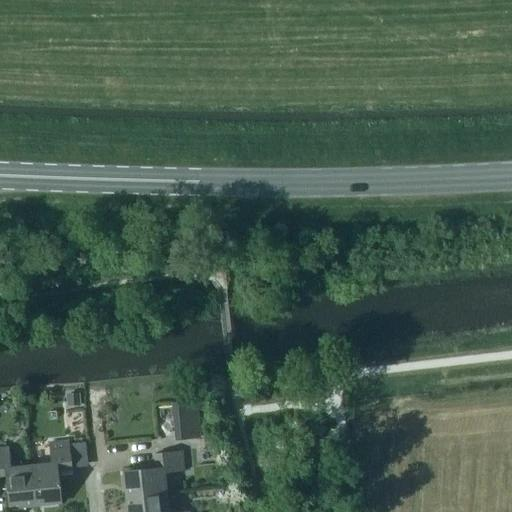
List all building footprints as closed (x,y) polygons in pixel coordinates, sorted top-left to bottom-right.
[(66,406),(80,405),(79,393),(65,394),(66,406)] [(180,427),(192,426),(189,398),(172,400),(173,414),(179,414),(180,427)] [(51,463),(30,465),(35,505),(61,502),(57,469),(72,468),(69,441),(49,444),(51,463)] [(9,508),(35,505),(30,465),(10,468),(8,448),(0,448),(0,475),(5,475),(9,508)] [(124,471),(126,497),(165,493),(163,473),(183,471),(181,451),(154,454),(155,468),(124,471)] [(167,511),(165,493),(126,497),(127,511),(187,511),(188,511),(179,511),(167,511)]
